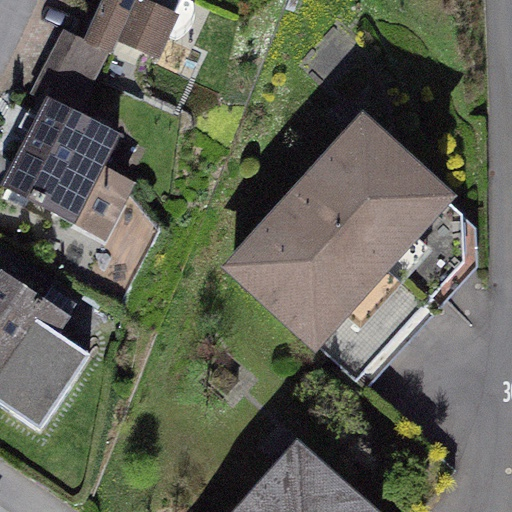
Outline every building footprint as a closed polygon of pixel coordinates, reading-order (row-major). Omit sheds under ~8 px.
[(180,0),(112,0),(99,32),(157,56),(180,0)] [(61,84),(4,180),(110,242),(143,185),(116,169),(139,128),(61,84)] [(362,129),(234,270),(355,381),(464,265),(461,218),(362,129)] [(0,269),(0,406),(42,433),(91,359),(44,329),(58,307),(0,269)] [(364,511),(297,453),(244,511),(364,511)]
